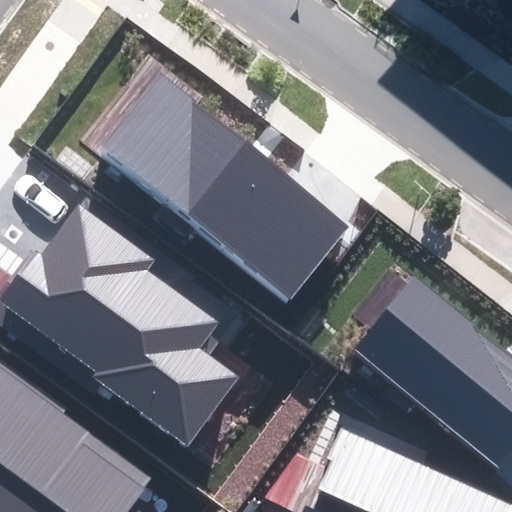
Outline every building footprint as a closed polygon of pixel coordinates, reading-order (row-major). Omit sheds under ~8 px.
[(101,146),(288,299),(349,225),(161,72),(101,146)] [(93,376),(187,446),(239,377),(201,349),(220,324),(148,270),(155,261),(80,205),(42,255),(36,250),(0,297),(0,300),(96,373),(93,376)] [(353,349),(498,468),(511,451),(511,352),(416,273),(353,349)] [(0,511),(126,511),(152,478),(61,412),(66,405),(0,356),(0,511)] [(511,511),(511,510),(511,506),(419,464),(342,428),(327,459),(335,462),(313,509),(306,506),(303,511),(511,511)]
